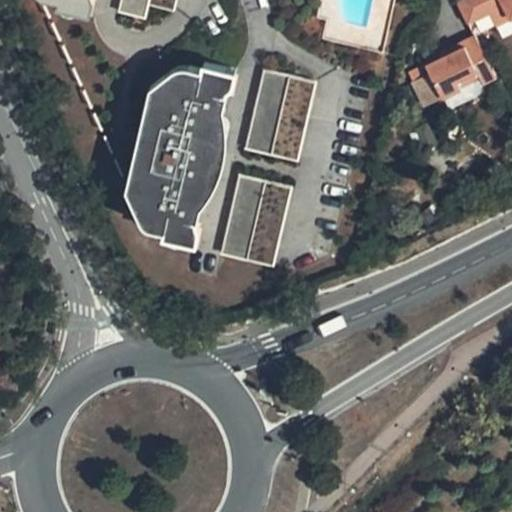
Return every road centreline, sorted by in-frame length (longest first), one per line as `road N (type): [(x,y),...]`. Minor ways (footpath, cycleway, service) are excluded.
road 1 (tertiary): [(511,243),(387,306),(193,373)]
road 2 (tertiary): [(251,470),(301,422),(511,293)]
road 3 (residential): [(0,102),(80,266)]
road 4 (residential): [(160,362),(80,266)]
